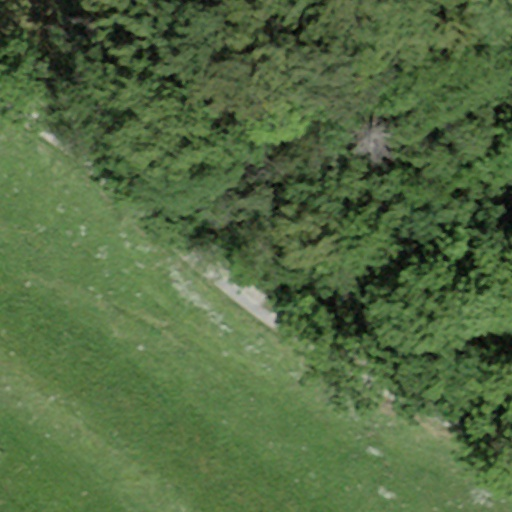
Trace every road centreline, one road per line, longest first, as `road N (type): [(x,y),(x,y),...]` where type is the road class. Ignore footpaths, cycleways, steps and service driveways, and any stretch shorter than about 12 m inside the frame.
road 1 (track): [(366,373),(263,308),(64,136),(0,96)]
road 2 (residential): [(511,438),(366,373)]
